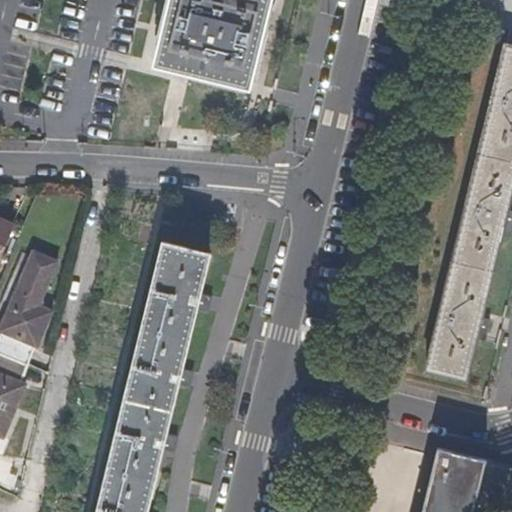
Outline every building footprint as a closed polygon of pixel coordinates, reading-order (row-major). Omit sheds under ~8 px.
[(250,83),(271,0),(171,0),(156,61),(186,68),(225,77),(250,83)] [(511,38),(502,35),(414,370),(461,382),(473,337),(480,311),(502,227),(508,204),(511,187),(511,38)] [(510,229),(511,221),(511,204),(508,204),(502,227),(510,229)] [(0,260),(15,225),(0,218),(0,260)] [(145,511),(160,454),(164,438),(177,387),(180,371),(195,312),(199,295),(210,253),(162,241),(96,511),(145,511)] [(38,347),(53,311),(38,305),(57,261),(34,251),(12,300),(0,327),(0,330),(3,332),(0,338),(0,351),(27,363),(34,345),(38,347)] [(207,314),(211,298),(199,295),(195,312),(207,314)] [(483,339),(489,313),(480,311),(473,337),(483,339)] [(27,384),(20,380),(27,363),(0,351),(0,434),(5,437),(27,384)] [(188,390),(192,374),(180,371),(177,387),(188,390)] [(171,456),(175,441),(164,438),(160,454),(171,456)] [(468,511),(481,458),(439,447),(434,467),(424,509),(423,511),(468,511)] [(511,511),(511,466),(481,458),(468,511),(511,511)]
